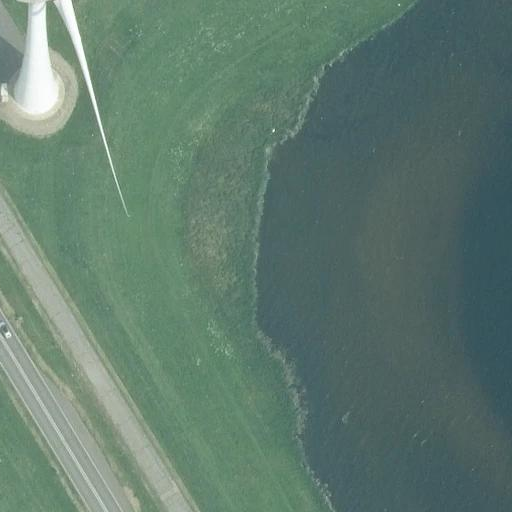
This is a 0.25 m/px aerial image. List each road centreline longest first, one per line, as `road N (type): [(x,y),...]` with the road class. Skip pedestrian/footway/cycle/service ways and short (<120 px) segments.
road 1 (unclassified): [(179,511),(0,214)]
road 2 (primary): [(105,511),(0,336)]
